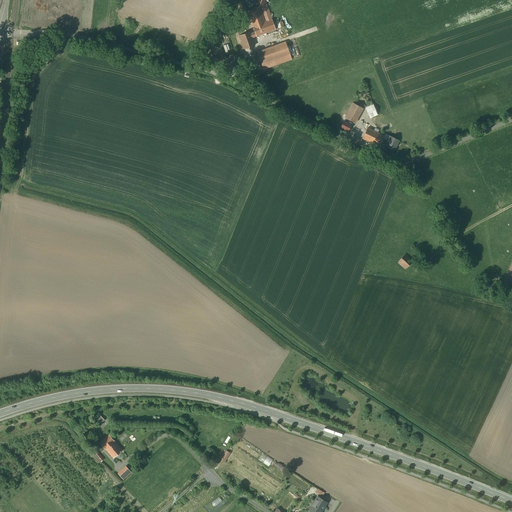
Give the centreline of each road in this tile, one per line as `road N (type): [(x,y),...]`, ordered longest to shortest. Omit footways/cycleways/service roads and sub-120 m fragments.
road 1 (unclassified): [(4,35),(74,36),(218,73),(393,160),(511,116)]
road 2 (secondary): [(0,412),(87,390),(196,392),(511,501)]
